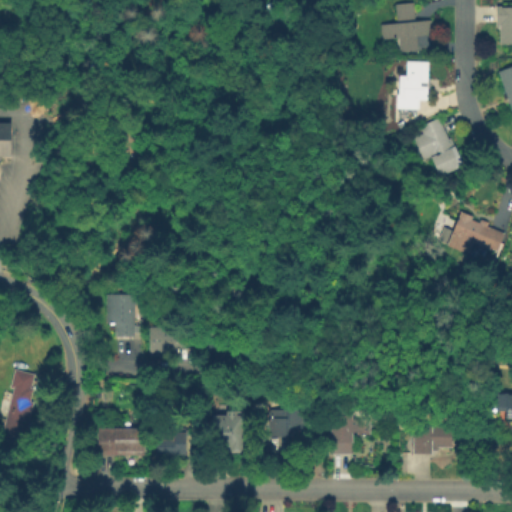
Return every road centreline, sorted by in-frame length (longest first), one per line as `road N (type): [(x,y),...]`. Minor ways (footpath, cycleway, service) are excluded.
road 1 (residential): [(511,490),(55,486)]
road 2 (tertiary): [(57,320),(72,350),(75,387),(49,511)]
road 3 (residential): [(461,0),(464,93),(481,128),(511,153)]
